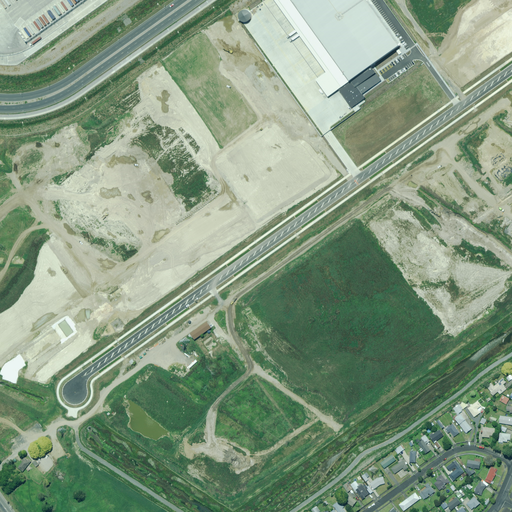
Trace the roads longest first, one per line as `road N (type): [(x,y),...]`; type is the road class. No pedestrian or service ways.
road 1 (unclassified): [(511,70),(85,375),(74,391)]
road 2 (secondary): [(197,0),(59,97),(0,108)]
road 3 (secondary): [(0,92),(51,86),(177,0)]
road 4 (residential): [(511,461),(472,447),(452,451),(367,511)]
